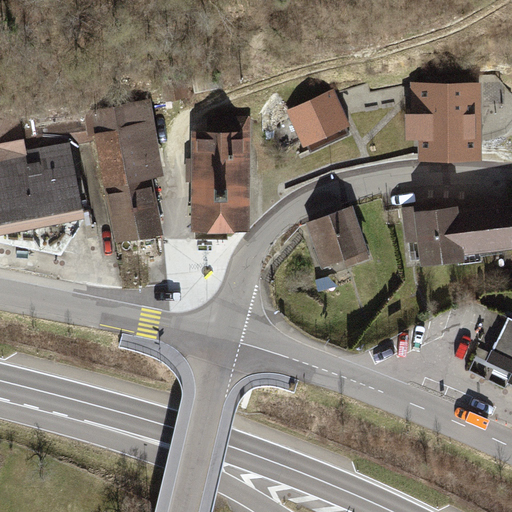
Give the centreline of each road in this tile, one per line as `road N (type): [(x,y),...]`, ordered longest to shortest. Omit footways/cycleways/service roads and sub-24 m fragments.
road 1 (primary): [(511,174),(400,175),(305,202),(254,251),(227,336)]
road 2 (track): [(510,0),(384,59),(239,85),(182,127)]
road 3 (trunk): [(87,402),(250,453),(397,511)]
road 4 (tertiary): [(511,448),(376,388),(227,336)]
road 5 (tertiary): [(227,336),(0,292)]
road 6 (trunk): [(87,402),(272,511)]
road 7 (primary): [(227,336),(186,511)]
